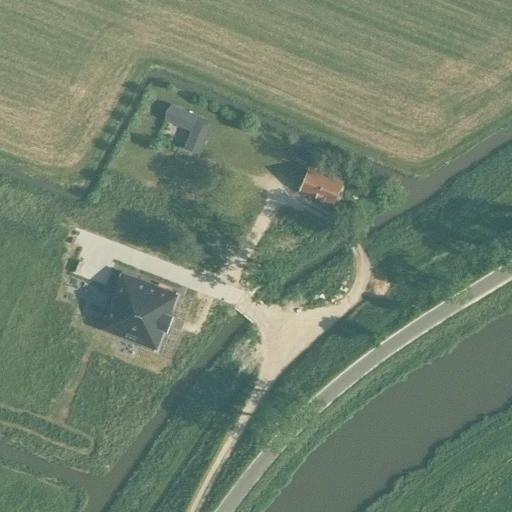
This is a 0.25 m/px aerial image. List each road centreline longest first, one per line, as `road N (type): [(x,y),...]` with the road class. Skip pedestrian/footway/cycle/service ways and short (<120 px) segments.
road 1 (unclassified): [(229,511),(301,426),(424,326),(511,273)]
road 2 (track): [(372,280),(277,343),(151,511)]
road 3 (track): [(290,200),(338,221),(372,280)]
